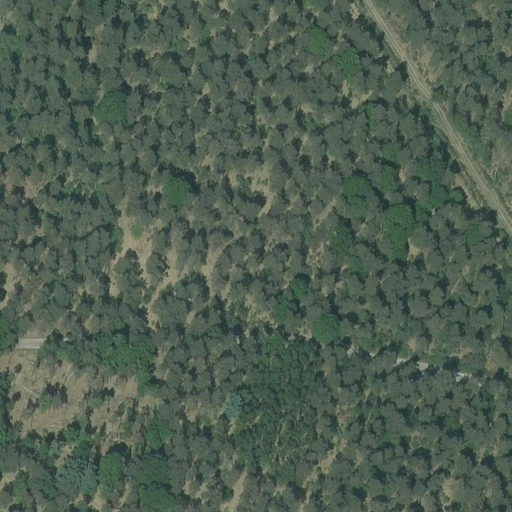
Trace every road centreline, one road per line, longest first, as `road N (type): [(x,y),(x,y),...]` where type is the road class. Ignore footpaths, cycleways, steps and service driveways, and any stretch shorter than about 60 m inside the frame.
road 1 (track): [(511,389),(229,336),(0,345)]
road 2 (track): [(359,0),(511,243)]
road 3 (track): [(159,511),(146,339)]
